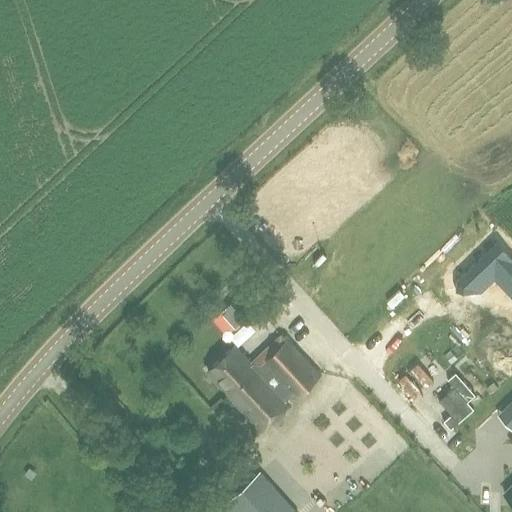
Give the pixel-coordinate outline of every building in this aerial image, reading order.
[(387,237),(399,225),(391,217),(379,230),(387,237)] [(472,290),(485,273),(510,291),(511,288),(511,262),(478,238),(445,283),(453,328),(478,324),(472,290)] [(392,353),(339,288),(316,307),(369,371),(392,353)] [(262,428),(289,403),(235,346),(209,370),(230,392),(229,394),(262,428)] [(474,511),(357,380),(343,392),(354,404),(344,412),(363,433),(350,444),(339,432),(335,436),(356,459),(360,455),(410,511),(474,511)] [(494,484),(511,465),(511,447),(507,443),(500,451),(492,444),(500,434),(450,388),(421,420),(438,435),(439,433),(494,484)] [(231,511),(296,511),(260,472),(251,480),(255,484),(237,500),(233,496),(224,504),(231,511)]
